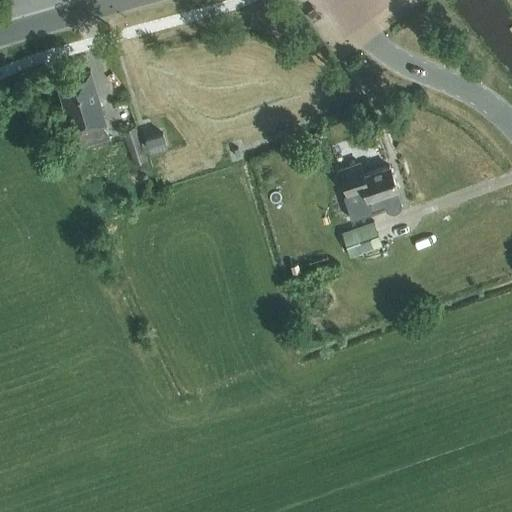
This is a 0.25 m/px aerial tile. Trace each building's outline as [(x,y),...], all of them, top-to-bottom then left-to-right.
[(109,136),(105,122),(89,68),(56,78),(71,132),(72,131),(76,146),(109,136)] [(133,163),(147,159),(136,125),(122,130),(133,163)] [(149,148),(167,143),(163,130),(145,135),(149,148)] [(365,171),(361,159),(339,166),(348,192),(364,187),(371,209),(384,204),(388,208),(392,209),(396,207),(399,203),(399,199),(395,187),(397,187),(389,163),(365,171)] [(351,254),(382,244),(374,220),(343,230),(351,254)]
